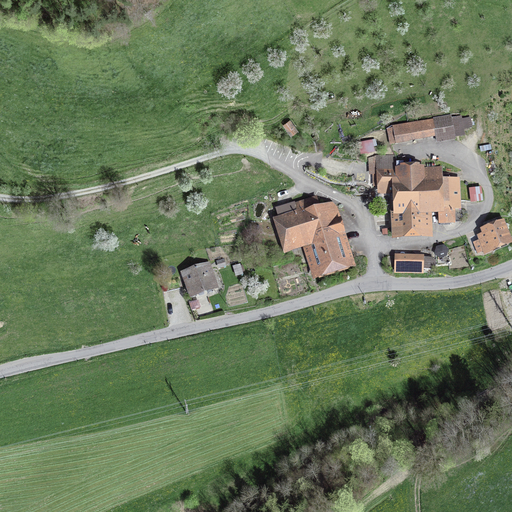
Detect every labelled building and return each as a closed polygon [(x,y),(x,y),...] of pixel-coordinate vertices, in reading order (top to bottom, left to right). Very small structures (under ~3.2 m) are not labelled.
[(395,128),(388,130),(391,145),(398,142),(435,136),(436,140),(452,139),(448,118),(395,128)] [(290,121),(284,125),(290,134),(296,130),(290,121)] [(371,142),(359,144),(361,154),(373,152),(371,142)] [(397,163),(394,161),(394,156),(376,156),(370,159),(371,174),(378,173),(379,186),(389,186),(389,194),(397,194),(398,206),(398,212),(394,212),(394,221),(393,221),(394,235),(426,234),(425,211),(439,211),(440,225),(454,224),(453,210),(459,210),(457,180),(439,180),(438,168),(403,169),(403,162),(397,163)] [(469,186),(471,201),(483,199),(482,185),(469,186)] [(295,203),(298,214),(279,220),(285,238),(284,238),(287,248),(309,241),(319,272),(347,263),(329,203),(318,207),(315,197),(295,203)] [(501,225),(485,231),(488,238),(480,241),(484,251),(508,242),(501,225)] [(424,256),(399,255),(399,270),(423,271),(424,267),(431,267),(432,260),(424,260),(424,256)] [(240,265),(233,267),(236,275),(242,274),(242,272),(244,272),(242,266),(240,266),(240,265)] [(208,266),(184,274),(192,296),(215,287),(208,266)]
